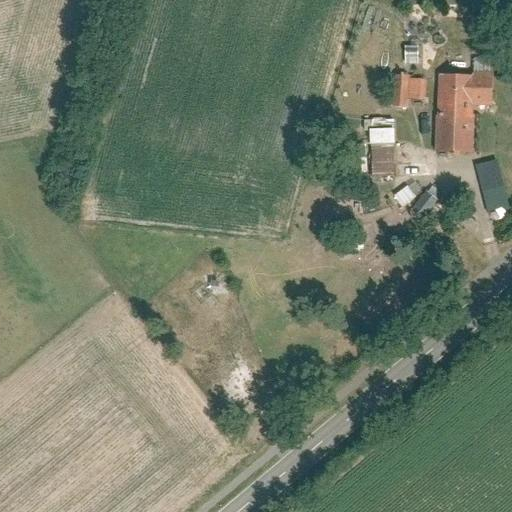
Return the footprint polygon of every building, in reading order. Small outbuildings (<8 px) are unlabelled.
[(410,75),(390,74),(387,107),(408,109),(410,75)] [(478,75),(438,74),(436,151),(476,151),(478,75)] [(391,173),(390,127),(365,128),(367,174),(391,173)] [(399,206),(419,190),(411,179),(391,195),(399,206)] [(423,191),(414,200),(424,210),(434,200),(423,191)]
